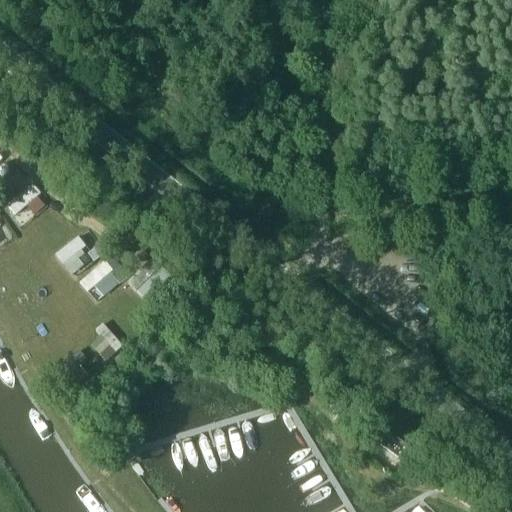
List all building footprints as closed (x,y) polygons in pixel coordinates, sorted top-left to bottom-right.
[(18,215),(45,194),(37,184),(10,205),(18,215)] [(58,252),(72,275),(97,260),(82,236),(58,252)] [(148,300),(173,275),(156,257),(130,281),(148,300)] [(88,294),(110,274),(101,264),(79,284),(88,294)] [(109,326),(90,341),(107,361),(125,346),(109,326)] [(72,390),(88,377),(80,366),(63,380),(72,390)] [(414,451),(387,432),(378,444),(405,464),(414,451)]
